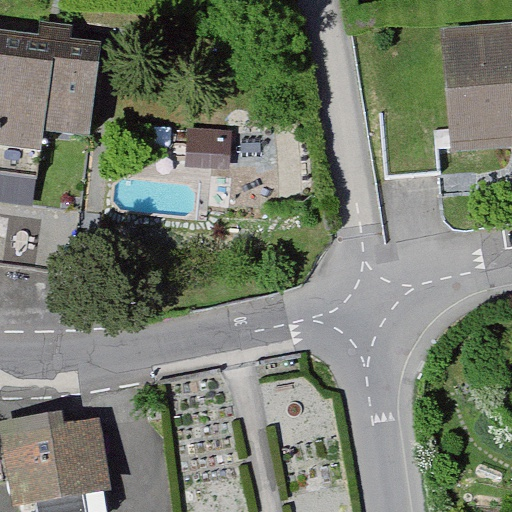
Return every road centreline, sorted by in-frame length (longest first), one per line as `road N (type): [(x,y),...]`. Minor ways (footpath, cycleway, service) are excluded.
road 1 (residential): [(368,301),(223,344),(0,364)]
road 2 (residential): [(324,0),(368,248),(368,301)]
road 3 (residential): [(368,301),(395,511)]
road 4 (residential): [(511,262),(368,301)]
